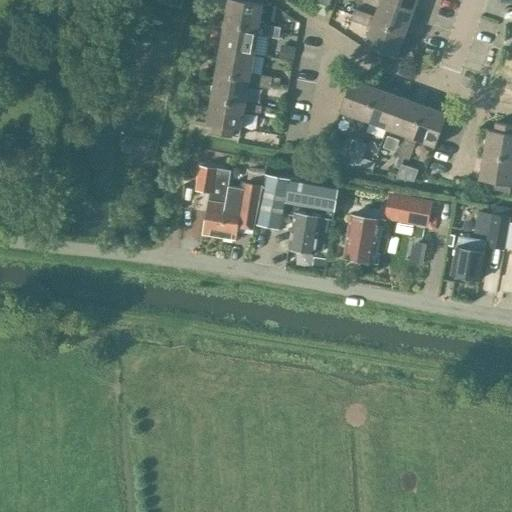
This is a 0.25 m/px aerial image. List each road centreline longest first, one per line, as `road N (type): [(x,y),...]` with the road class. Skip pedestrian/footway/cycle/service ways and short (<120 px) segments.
road 1 (residential): [(511,319),(167,259),(0,240)]
road 2 (residential): [(439,87),(377,63),(279,0)]
